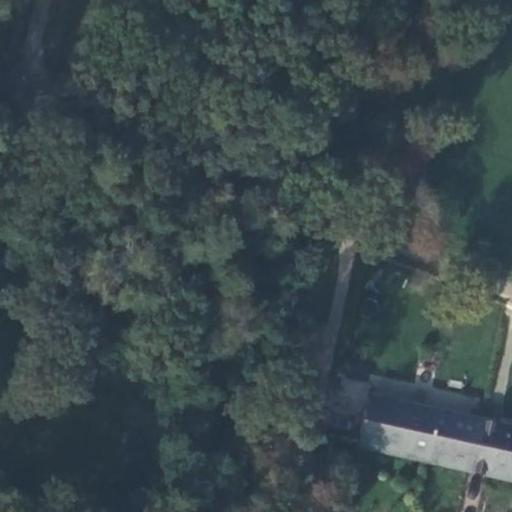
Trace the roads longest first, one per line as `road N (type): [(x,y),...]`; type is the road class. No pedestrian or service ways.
road 1 (track): [(11,97),(358,233)]
road 2 (track): [(305,511),(358,233)]
road 3 (track): [(358,233),(511,296)]
